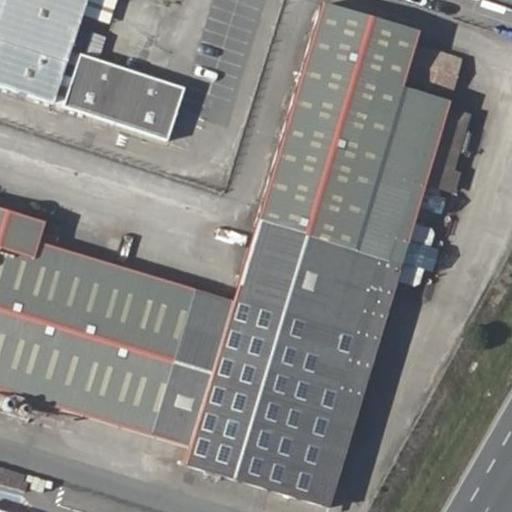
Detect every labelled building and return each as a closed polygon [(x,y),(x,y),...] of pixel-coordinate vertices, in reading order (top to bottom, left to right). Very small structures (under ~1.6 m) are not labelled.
[(0,0),(0,85),(50,102),(83,0),(0,0)] [(511,0),(473,0),(511,13),(511,0)] [(327,511),(449,114),(437,110),(449,72),(411,60),(416,44),(320,15),(232,304),(54,251),(56,243),(0,226),(0,394),(186,451),(177,479),(286,511),(327,511)] [(87,52),(102,55),(107,36),(92,33),(87,52)] [(80,51),(64,108),(170,142),(189,87),(80,51)]
